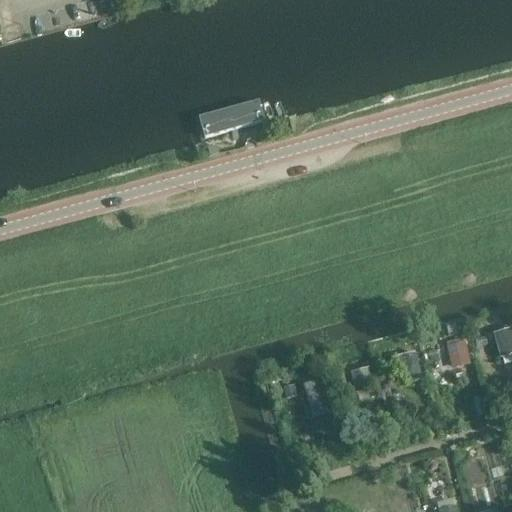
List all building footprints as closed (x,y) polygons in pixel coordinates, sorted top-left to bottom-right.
[(192,115),(201,144),(300,116),(290,86),(192,115)] [(500,360),(502,360),(504,367),(511,364),(511,330),(493,336),(500,360)] [(468,357),(465,343),(446,348),(449,362),(468,357)] [(404,386),(422,381),(416,357),(397,361),(404,386)] [(368,370),(350,375),(355,396),(374,391),(368,370)] [(330,416),(327,407),(328,407),(321,382),(303,387),(309,412),(310,411),(312,421),(330,416)]
